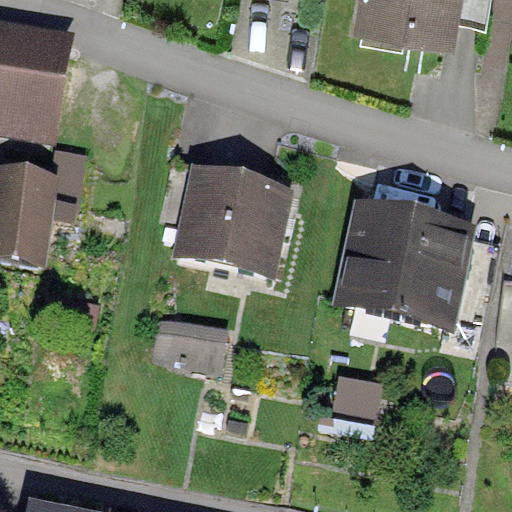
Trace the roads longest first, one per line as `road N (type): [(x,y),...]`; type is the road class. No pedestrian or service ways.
road 1 (residential): [(0,9),(445,159),(511,172)]
road 2 (residential): [(208,511),(0,470)]
